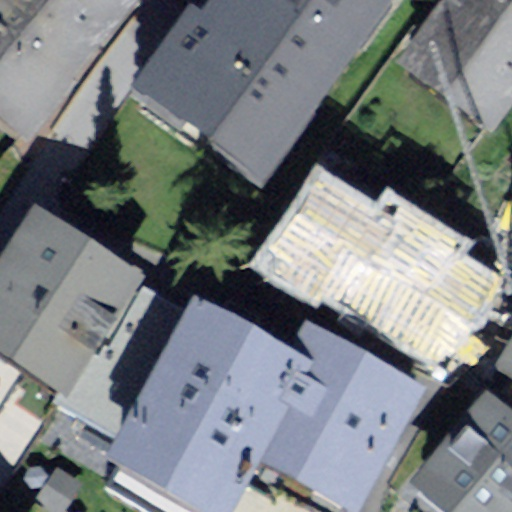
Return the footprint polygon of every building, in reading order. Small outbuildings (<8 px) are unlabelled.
[(0,0),(0,151),(9,158),(129,0),(0,0)] [(190,13),(138,88),(259,182),(386,0),(214,0),(203,16),(190,13)] [(511,96),(511,1),(510,0),(446,0),(400,62),(490,127),(511,96)] [(375,209),(315,170),(255,263),(321,302),(326,294),(438,363),(492,282),(453,256),(465,242),(386,192),(375,209)] [(0,474),(56,387),(65,391),(134,279),(34,210),(0,260),(0,474)] [(191,288),(88,478),(146,511),(233,511),(265,459),(321,361),(297,348),(191,288)] [(416,388),(311,330),(297,348),(321,361),(265,459),(355,509),(416,388)] [(511,333),(484,364),(511,388),(511,333)] [(503,511),(511,502),(511,446),(472,413),(398,500),(412,511),(503,511)]
